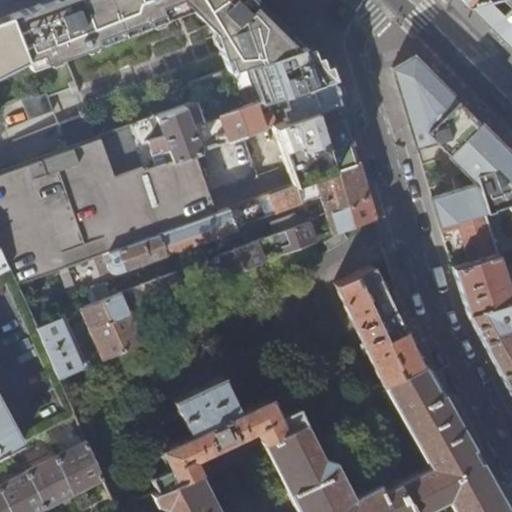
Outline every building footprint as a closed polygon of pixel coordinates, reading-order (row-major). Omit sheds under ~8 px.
[(52,0),(12,15),(3,19),(19,61),(23,72),(57,60),(58,59),(183,11),(208,35),(222,73),(293,47),(282,37),(245,0),(52,0)] [(511,0),(473,0),(465,3),(487,25),(503,41),(511,38),(511,0)] [(0,71),(19,61),(3,19),(0,19),(0,71)] [(511,38),(503,41),(511,50),(511,38)] [(293,47),(222,73),(180,88),(187,106),(193,121),(194,125),(214,118),(250,104),(274,96),(323,77),(307,61),(293,47)] [(412,56),(393,67),(407,114),(416,144),(434,138),(465,168),(472,172),(473,172),(476,182),(431,196),(434,207),(439,225),(481,211),(511,200),(511,155),(506,149),(479,122),(449,93),(426,69),(412,56)] [(70,90),(58,59),(57,60),(23,72),(29,90),(29,91),(29,94),(13,101),(22,125),(47,116),(41,101),(70,90)] [(340,103),(323,77),(274,96),(286,107),(280,109),(281,112),(277,113),(280,120),(270,124),(291,184),(357,160),(353,149),(350,139),(340,103)] [(259,128),(250,104),(214,118),(223,141),(199,150),(188,123),(193,121),(187,106),(156,118),(162,134),(147,140),(150,149),(158,146),(160,150),(167,148),(172,159),(116,181),(98,137),(96,138),(67,149),(0,175),(0,255),(6,270),(13,289),(96,257),(213,211),(207,196),(252,178),(236,137),(259,128)] [(96,138),(87,112),(58,123),(67,149),(96,138)] [(362,179),(357,160),(291,184),(266,194),(273,213),(304,202),(305,207),(320,202),(324,213),(368,197),(362,179)] [(371,207),(368,197),(324,213),(330,233),(374,217),(371,207)] [(511,200),(481,211),(495,251),(511,245),(511,200)] [(226,208),(213,211),(96,257),(102,273),(109,270),(113,272),(116,272),(164,254),(164,253),(233,227),(226,208)] [(481,211),(439,225),(441,234),(456,229),(467,260),(495,251),(481,211)] [(275,232),(307,220),(296,213),(271,221),(275,232)] [(316,217),(307,220),(275,232),(218,255),(225,274),(313,240),(308,227),(312,225),(312,224),(317,222),(316,217)] [(190,265),(208,258),(205,249),(187,256),(190,265)] [(495,251),(467,260),(451,265),(457,286),(466,314),(511,299),(495,251)] [(212,267),(208,258),(190,265),(142,284),(149,302),(181,289),(178,280),(212,267)] [(381,384),(418,366),(411,351),(384,294),(370,264),(332,282),(381,384)] [(82,308),(102,359),(143,342),(123,292),(82,308)] [(511,299),(466,314),(481,342),(488,355),(498,373),(511,368),(511,355),(508,341),(511,339),(511,334),(508,323),(511,321),(511,299)] [(36,322),(57,374),(82,364),(61,312),(36,322)] [(423,364),(418,366),(381,384),(380,384),(427,467),(386,487),(382,480),(350,496),(333,461),(321,458),(302,420),(301,421),(261,440),(296,511),(419,511),(445,499),(452,511),(507,511),(486,474),(485,472),(459,427),(433,381),(423,364)] [(511,368),(498,373),(511,398),(511,368)] [(261,440),(301,421),(294,405),(274,414),(266,397),(237,410),(220,375),(170,398),(187,434),(159,447),(168,465),(148,474),(155,490),(198,470),(190,455),(253,425),(261,440)] [(0,402),(0,453),(22,442),(0,402)] [(83,439),(100,478),(108,496),(111,505),(110,505),(113,510),(131,501),(106,429),(83,439)] [(83,438),(0,483),(0,511),(35,511),(100,478),(83,439),(83,438)] [(219,511),(198,470),(155,490),(150,492),(155,502),(165,507),(167,511),(219,511)] [(105,507),(110,505),(111,505),(108,496),(101,499),(105,507)]
